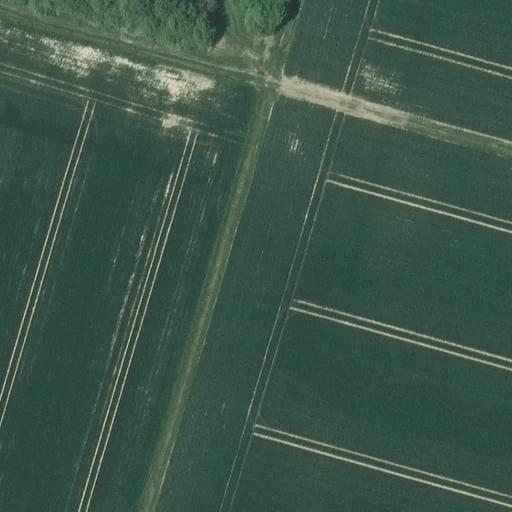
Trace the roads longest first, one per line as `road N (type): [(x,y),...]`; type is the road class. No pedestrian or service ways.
road 1 (track): [(146,511),(268,91),(511,160)]
road 2 (track): [(268,91),(0,13)]
